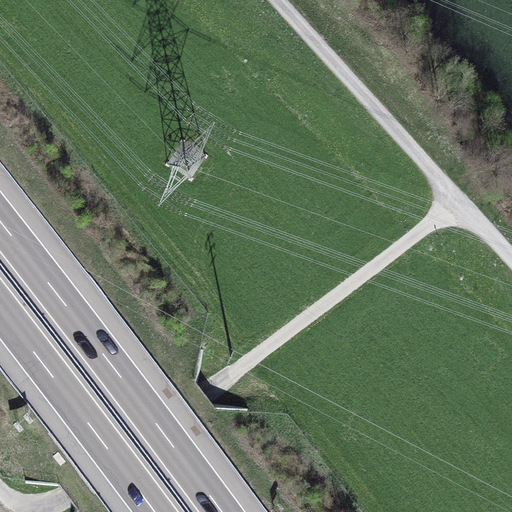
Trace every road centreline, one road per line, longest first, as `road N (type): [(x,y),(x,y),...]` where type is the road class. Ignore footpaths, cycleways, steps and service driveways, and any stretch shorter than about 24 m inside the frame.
road 1 (track): [(459,202),(65,497),(29,506),(0,489)]
road 2 (motorway): [(222,511),(0,219)]
road 3 (track): [(459,202),(275,0)]
road 4 (motorway): [(0,309),(153,511)]
